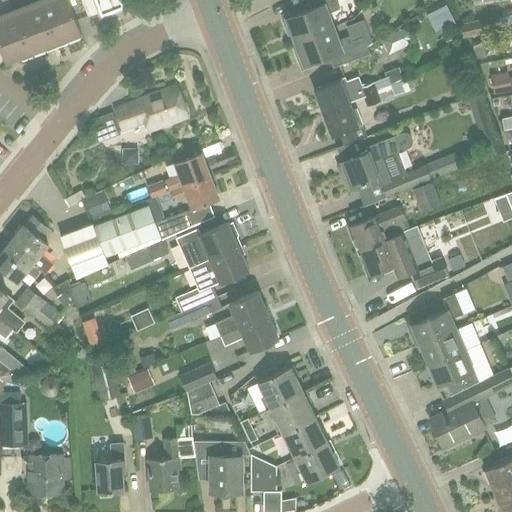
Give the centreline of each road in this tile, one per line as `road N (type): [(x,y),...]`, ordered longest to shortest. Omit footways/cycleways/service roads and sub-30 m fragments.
road 1 (secondary): [(411,481),(320,288),(213,14)]
road 2 (residential): [(59,126),(116,62),(213,14)]
